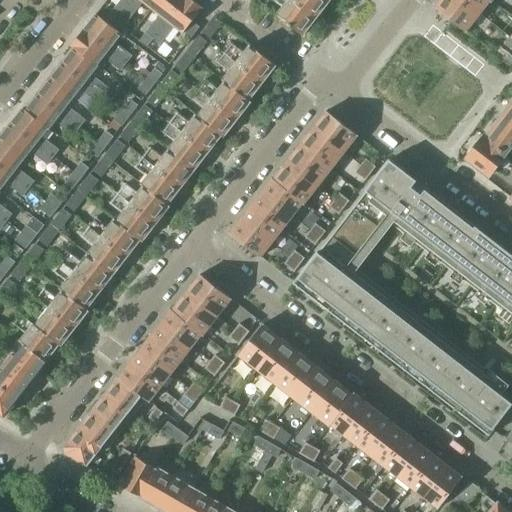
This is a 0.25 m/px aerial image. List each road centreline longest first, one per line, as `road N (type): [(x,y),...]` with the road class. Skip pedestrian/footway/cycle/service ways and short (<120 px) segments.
road 1 (residential): [(201,249),(511,490)]
road 2 (residential): [(32,459),(201,249)]
road 3 (residential): [(511,226),(340,97)]
road 4 (residential): [(201,249),(326,86)]
road 5 (residential): [(222,0),(326,86)]
road 6 (residential): [(0,102),(82,0)]
road 7 (residential): [(340,97),(412,0)]
